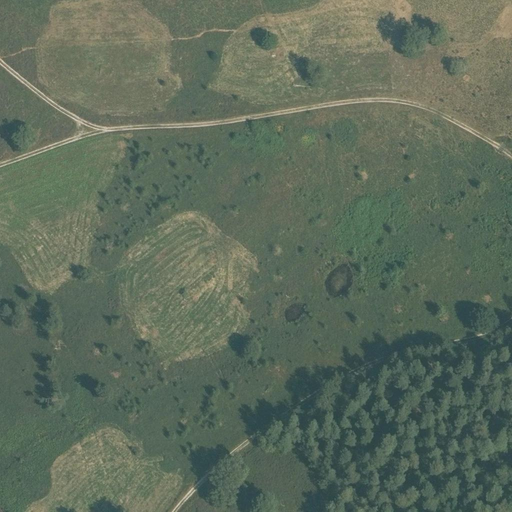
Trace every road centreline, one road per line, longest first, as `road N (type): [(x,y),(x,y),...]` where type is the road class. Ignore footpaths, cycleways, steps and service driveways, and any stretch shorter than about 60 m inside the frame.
road 1 (track): [(0,60),(100,129),(398,100),(433,109),(511,157)]
road 2 (track): [(173,511),(300,404),(376,361),(489,336),(511,320)]
